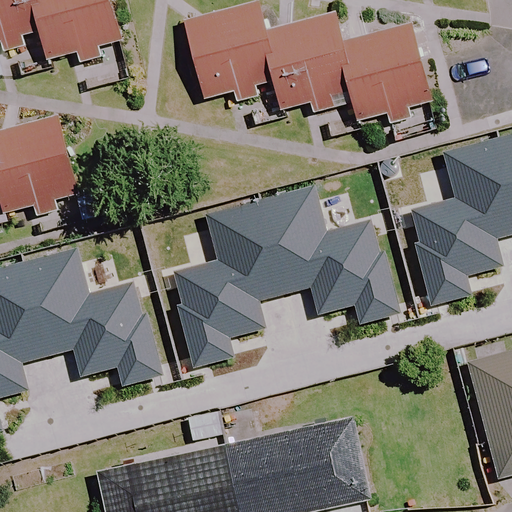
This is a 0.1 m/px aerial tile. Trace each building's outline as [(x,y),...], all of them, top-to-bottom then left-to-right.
[(0,0),(0,56),(23,52),(21,41),(33,39),(25,0),(0,0)] [(25,0),(33,39),(38,64),(67,59),(69,70),(99,65),(97,53),(110,51),(100,0),(25,0)] [(199,107),(227,99),(230,108),(258,100),(255,91),(273,86),(258,34),(250,7),(176,28),(199,107)] [(282,116),(306,109),(309,119),(318,117),(323,134),(347,127),(340,100),(347,97),(334,49),(324,15),(258,34),(273,86),(282,116)] [(355,128),(379,121),(382,132),(415,123),(412,112),(427,107),(405,29),(334,49),(347,97),(347,100),(355,128)] [(0,216),(70,202),(53,121),(0,131),(0,216)] [(440,250),(419,173),(328,198),(343,251),(363,245),(370,269),(440,250)] [(448,239),(458,278),(441,283),(451,321),(468,317),(472,331),(511,320),(511,301),(492,228),(448,239)] [(511,355),(464,368),(495,482),(511,476),(511,355)] [(0,420),(19,416),(10,377),(0,379),(0,420)] [(330,511),(368,504),(349,419),(91,476),(98,511),(330,511)]
